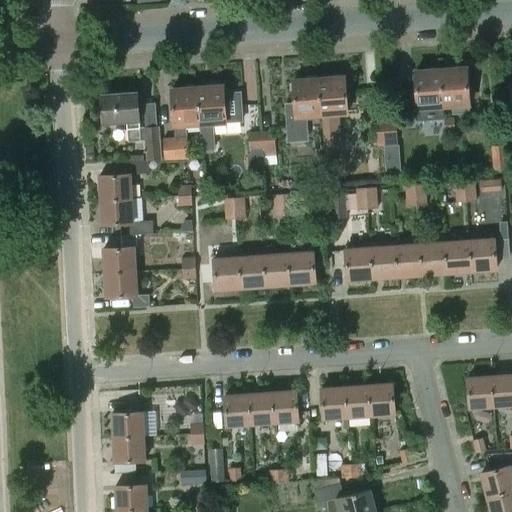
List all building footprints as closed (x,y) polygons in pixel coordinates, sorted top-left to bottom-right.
[(451,70),(439,71),(442,107),(451,107),(451,116),(468,115),(465,69),(462,70),(459,66),(452,67),(451,70)] [(426,69),(425,72),(413,73),(416,121),(443,119),(442,107),(439,71),(436,71),(434,68),(426,69)] [(330,79),(318,80),(320,115),(323,148),(324,147),(323,138),(336,137),(334,114),(346,113),(344,78),(340,78),(338,75),(331,76),(330,79)] [(292,82),(294,106),(286,107),(287,118),(286,118),(287,133),(285,133),(286,143),(299,142),(299,133),(303,133),(303,125),(306,125),(305,116),(320,115),(318,80),(314,80),(313,77),(305,77),(305,81),(292,82)] [(208,88),(196,89),(198,124),(200,149),(210,149),(209,124),(224,123),(240,122),(238,94),(223,95),(222,87),(219,88),(217,85),(209,85),(208,88)] [(170,91),(173,126),(173,139),(162,139),(163,161),(187,159),(185,125),(198,124),(196,89),(193,89),(191,87),(184,87),(182,90),(170,91)] [(125,122),(138,121),(136,93),(100,96),(102,123),(125,122)] [(443,121),(444,133),(452,132),(452,120),(443,121)] [(138,129),(138,121),(125,122),(127,142),(144,141),(146,161),(147,161),(159,160),(157,129),(144,130),(143,128),(138,129)] [(382,124),(383,145),(396,144),(395,123),(382,124)] [(383,145),(382,124),(369,125),(371,146),(383,145)] [(273,132),(260,133),(262,164),(263,164),(263,166),(276,165),(273,132)] [(262,164),(260,133),(247,134),(250,165),(262,164)] [(492,171),(505,170),(504,146),(491,147),(492,171)] [(100,201),(130,199),(129,175),(126,175),(98,177),(100,201)] [(473,180),(463,181),(464,202),(474,201),(473,180)] [(463,181),(453,182),(454,202),(464,202),(463,181)] [(423,184),(413,185),(415,205),(425,205),(423,184)] [(413,185),(403,185),(405,206),(415,205),(413,185)] [(189,186),(176,187),(176,197),(190,196),(189,186)] [(374,187),(364,188),(366,209),(376,208),(374,187)] [(364,188),(354,189),(356,210),(366,209),(364,188)] [(292,193),(282,194),(284,215),(294,214),(292,193)] [(282,194),(272,195),(274,215),(284,215),(282,194)] [(190,196),(176,197),(177,207),(190,206),(190,196)] [(243,197),(233,198),(234,218),(244,218),(243,197)] [(233,198),(223,199),(225,219),(234,218),(233,198)] [(130,199),(100,201),(101,225),(132,223),(130,199)] [(180,222),(180,229),(191,229),(191,218),(185,218),(180,222)] [(462,241),(465,271),(495,269),(493,238),(483,239),(482,233),(467,234),(468,240),(462,241)] [(432,236),(417,238),(420,274),(440,273),(438,242),(433,243),(432,236)] [(420,274),(417,238),(403,239),(404,245),(398,245),(401,276),(420,274)] [(379,240),(379,247),(373,247),(376,278),(401,276),(398,245),(394,246),(393,239),(379,240)] [(354,242),(354,249),(344,249),(346,280),(376,278),(373,247),(369,247),(368,241),(354,242)] [(465,271),(462,241),(438,242),(440,273),(465,271)] [(287,254),(282,254),(284,285),(314,282),(312,252),(301,253),(300,246),(286,247),(287,254)] [(104,273),(134,272),(133,247),(102,249),(104,273)] [(276,248),(261,249),(264,286),(284,285),(282,254),(276,255),(276,248)] [(247,250),(248,257),(242,257),(244,288),(264,286),(261,249),(247,250)] [(222,252),(223,258),(212,259),(215,290),(244,288),(242,257),(237,258),(236,251),(222,252)] [(194,259),(181,259),(181,269),(194,268),(194,259)] [(194,268),(181,269),(182,279),(195,278),(194,268)] [(135,296),(134,272),(104,273),(105,298),(135,296)] [(511,375),(490,377),(492,407),(511,405),(511,375)] [(492,407),(490,377),(466,378),(468,409),(492,407)] [(368,386),(370,416),(394,414),(392,385),(368,386)] [(370,416),(368,386),(344,388),(346,418),(370,416)] [(346,418),(344,388),(321,390),(323,419),(346,418)] [(295,391),(272,393),(274,423),(297,421),(295,391)] [(274,423),(272,393),(248,395),(250,425),(274,423)] [(250,425),(248,395),(224,396),(226,426),(250,425)] [(112,438),(142,437),(141,412),(111,414),(112,438)] [(202,424),(189,425),(190,435),(203,434),(202,424)] [(203,434),(190,435),(190,445),(203,444),(203,434)] [(142,437),(112,438),(113,462),(143,461),(142,437)] [(471,441),(475,453),(484,451),(481,439),(471,441)] [(408,449),(399,452),(401,463),(411,461),(408,449)] [(224,481),(222,450),(208,451),(211,482),(224,481)] [(325,455),(315,455),(316,477),(326,476),(325,455)] [(359,464),(350,465),(351,477),(360,477),(359,464)] [(350,465),(340,466),(341,478),(351,477),(350,465)] [(486,496),(511,489),(511,476),(509,466),(480,473),(486,496)] [(239,468),(229,468),(230,481),(240,480),(239,468)] [(286,469),(277,470),(278,482),(287,481),(286,469)] [(277,470),(268,470),(268,483),(278,482),(277,470)] [(205,484),(204,471),(180,472),(180,485),(205,484)] [(370,489),(342,496),(339,484),(313,490),(317,503),(327,500),(326,508),(326,511),(372,511),(375,511),(379,510),(375,494),(371,495),(370,489)] [(115,511),(145,509),(144,485),(114,486),(115,511)] [(511,511),(511,489),(486,496),(489,511),(511,511)] [(206,497),(193,497),(193,508),(206,507),(206,497)]
